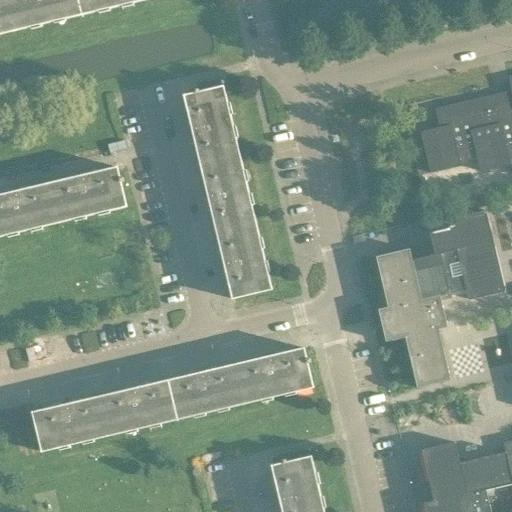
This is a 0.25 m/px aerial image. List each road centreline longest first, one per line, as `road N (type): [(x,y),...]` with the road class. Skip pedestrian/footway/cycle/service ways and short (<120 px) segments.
road 1 (residential): [(205,338),(150,99)]
road 2 (residential): [(326,311),(340,267),(296,88)]
road 3 (residential): [(296,88),(511,37)]
road 4 (residential): [(0,388),(205,338)]
road 5 (residential): [(373,511),(326,311)]
road 6 (residential): [(205,338),(326,311)]
